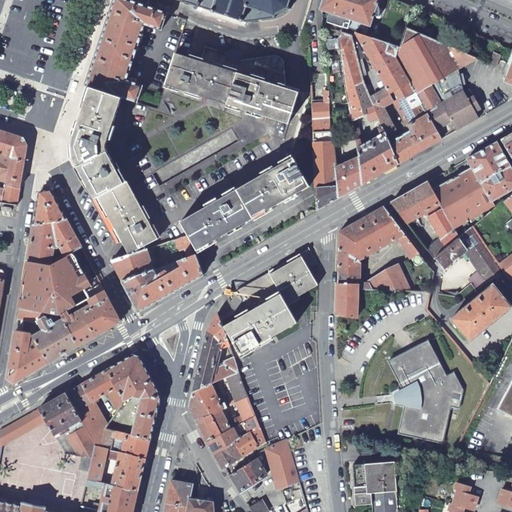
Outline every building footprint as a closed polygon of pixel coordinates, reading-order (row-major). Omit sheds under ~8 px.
[(167,13),(127,0),(114,0),(86,85),(91,87),(122,97),(137,102),(142,86),(126,80),(145,24),(161,30),(167,13)] [(177,0),(181,1),(180,2),(182,2),(183,2),(195,6),(195,7),(197,7),(212,11),(212,12),(215,13),(215,12),(238,20),(238,21),(242,22),(243,21),(245,22),(275,17),(274,14),(286,8),(288,10),(290,8),(287,7),(289,0),(177,0)] [(322,0),(320,8),(320,10),(328,12),(325,21),(348,28),(350,19),(368,25),(370,24),(373,17),(375,17),(378,16),(379,14),(381,10),(381,8),(376,7),(378,0),(322,0)] [(400,46),(398,46),(395,57),(441,139),(479,119),(468,99),(475,95),(471,88),(464,91),(458,69),(476,59),(476,58),(406,28),(400,46)] [(358,157),(362,184),(398,164),(374,105),(368,93),(363,81),(352,40),(351,35),(342,32),(338,39),(351,116),(365,110),(369,120),(367,121),(371,131),(377,128),(380,135),(361,146),(359,139),(355,141),(358,157)] [(374,105),(398,164),(441,139),(395,57),(398,46),(354,32),(410,131),(409,132),(410,134),(401,138),(380,102),(374,105)] [(355,38),(352,40),(363,81),(368,93),(372,90),(367,78),(363,62),(361,59),(365,57),(355,38)] [(207,49),(203,61),(285,87),(285,86),(285,84),(283,62),(283,60),(281,58),(280,57),(279,56),(277,55),(275,55),(271,55),(241,60),(207,49)] [(495,52),(489,64),(496,67),(501,55),(495,52)] [(285,87),(203,61),(187,57),(175,53),(165,84),(289,123),(298,92),(285,87)] [(106,145),(122,97),(91,87),(72,144),(74,158),(95,199),(98,197),(124,183),(108,153),(107,151),(106,148),(106,145)] [(328,91),(325,91),(325,103),(311,104),(313,133),(330,131),(328,91)] [(4,189),(0,187),(0,202),(17,205),(27,145),(23,138),(0,129),(0,180),(5,182),(4,189)] [(335,164),(330,131),(313,133),(317,210),(340,197),(335,164)] [(511,132),(501,139),(511,157),(511,132)] [(486,148),(468,158),(472,167),(492,201),(511,190),(511,189),(511,168),(496,142),(486,148)] [(309,186),(293,157),(180,221),(197,250),(309,186)] [(335,164),(340,197),(362,184),(358,157),(337,167),(337,164),(335,164)] [(472,167),(432,190),(453,227),(493,204),(492,201),(472,167)] [(427,181),(391,202),(406,222),(427,211),(429,215),(428,216),(440,239),(436,238),(425,248),(434,259),(435,258),(459,238),(453,227),(432,190),(427,181)] [(124,183),(98,197),(129,254),(158,239),(127,182),(124,183)] [(51,190),(39,192),(34,225),(66,219),(51,190)] [(511,193),(502,203),(511,214),(511,219),(507,224),(511,229),(511,193)] [(339,231),(337,283),(357,284),(357,283),(358,262),(393,241),(398,239),(410,259),(419,254),(383,206),(372,213),(339,231)] [(66,219),(34,225),(28,260),(51,264),(81,247),(66,219)] [(459,238),(435,258),(443,267),(446,267),(465,251),(479,271),(468,280),(478,291),(503,269),(500,264),(475,225),(459,238)] [(195,255),(187,235),(175,239),(181,249),(185,246),(191,257),(195,255)] [(86,256),(81,247),(51,264),(28,260),(20,308),(60,315),(62,314),(74,308),(69,297),(71,296),(74,296),(76,293),(92,285),(91,283),(99,278),(87,256),(86,256)] [(286,302),(318,284),(309,268),(317,263),(309,248),(268,272),(274,281),(242,299),(249,311),(224,325),(240,354),(297,322),(286,302)] [(112,261),(123,281),(154,270),(146,249),(126,256),(112,261)] [(511,254),(500,264),(503,269),(509,278),(511,275),(511,254)] [(203,275),(195,255),(191,257),(166,266),(169,271),(167,270),(159,275),(156,269),(154,270),(123,281),(139,311),(203,275)] [(357,284),(357,289),(410,291),(397,265),(364,284),(357,283),(357,284)] [(268,272),(237,289),(242,299),(274,281),(268,272)] [(337,283),(336,314),(356,315),(357,289),(357,284),(337,283)] [(470,341),(511,307),(492,285),(451,319),(470,341)] [(105,292),(78,306),(95,336),(118,323),(120,319),(105,292)] [(78,306),(74,308),(62,314),(80,345),(95,336),(78,306)] [(49,362),(80,345),(62,314),(60,315),(20,308),(18,318),(33,321),(30,332),(49,362)] [(211,383),(226,376),(239,371),(234,357),(224,361),(222,365),(223,366),(219,367),(215,364),(218,351),(220,351),(221,350),(221,348),(229,345),(217,313),(213,319),(212,322),(207,333),(192,391),(211,383)] [(49,362),(30,332),(16,330),(8,378),(15,382),(30,373),(49,362)] [(403,392),(403,402),(406,403),(399,433),(418,438),(421,439),(443,444),(451,407),(460,409),(464,390),(455,373),(448,376),(430,342),(429,341),(421,345),(389,361),(404,392),(403,392)] [(134,354),(107,369),(123,397),(140,388),(144,397),(144,404),(137,404),(135,412),(137,413),(132,434),(151,439),(156,417),(161,396),(140,356),(134,354)] [(107,369),(66,393),(96,444),(95,445),(101,446),(105,428),(110,421),(94,403),(97,402),(95,399),(107,393),(118,411),(125,401),(123,397),(107,369)] [(236,403),(248,397),(239,371),(226,376),(236,403)] [(511,376),(496,408),(511,416),(511,376)] [(189,406),(197,420),(221,409),(230,405),(226,398),(220,401),(211,383),(192,391),(189,406)] [(66,393),(40,408),(47,421),(65,453),(82,455),(92,457),(95,445),(96,444),(66,393)] [(197,420),(208,441),(236,426),(242,422),(255,415),(248,397),(236,403),(241,416),(227,422),(221,409),(197,420)] [(110,421),(105,428),(115,430),(129,410),(125,401),(118,411),(110,421)] [(5,428),(1,447),(47,421),(40,408),(5,428)] [(250,432),(259,426),(255,415),(242,422),(244,425),(246,424),(250,432)] [(208,441),(214,453),(235,441),(241,437),(236,426),(208,441)] [(241,437),(235,441),(243,456),(265,442),(259,426),(250,432),(241,437)] [(105,428),(101,446),(107,448),(110,449),(113,437),(125,439),(124,443),(122,443),(121,445),(123,445),(122,452),(146,458),(151,439),(132,434),(115,430),(105,428)] [(278,491),(300,482),(287,439),(265,448),(278,491)] [(235,441),(214,453),(222,469),(223,468),(225,467),(243,456),(235,441)] [(89,471),(87,478),(100,481),(107,448),(101,446),(95,445),(92,457),(89,471)] [(401,448),(393,446),(394,461),(411,460),(411,450),(410,450),(401,448)] [(138,491),(146,458),(122,452),(119,451),(112,484),(138,491)] [(92,457),(82,455),(79,469),(89,471),(92,457)] [(261,455),(230,474),(240,491),(266,476),(258,462),(264,459),(261,455)] [(397,511),(394,461),(352,464),(355,504),(372,503),(372,511),(397,511)] [(90,493),(84,492),(81,506),(104,511),(133,511),(138,491),(112,484),(100,481),(87,478),(86,485),(106,490),(105,494),(103,493),(102,496),(104,496),(104,499),(102,499),(101,501),(103,502),(102,505),(93,502),(93,504),(87,503),(90,493)] [(171,480),(167,501),(188,506),(189,499),(192,484),(171,480)] [(471,485),(457,481),(454,489),(457,490),(452,503),(450,502),(448,510),(450,511),(449,511),(462,511),(464,507),(468,508),(473,510),(478,495),(468,492),(471,485)] [(503,488),(498,503),(511,507),(511,489),(511,491),(507,489),(503,488)] [(189,499),(188,506),(186,511),(213,511),(212,502),(189,499)] [(247,504),(251,511),(267,511),(269,511),(265,506),(262,501),(261,501),(257,503),(255,499),(247,504)] [(22,505),(0,500),(0,511),(53,511),(44,510),(45,506),(23,502),(22,505)] [(167,501),(164,511),(186,511),(188,506),(167,501)]
